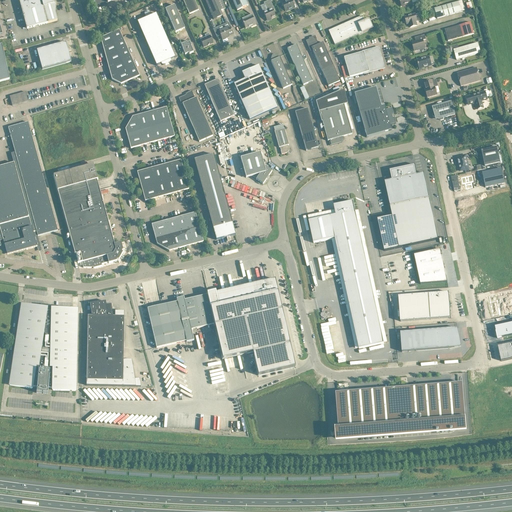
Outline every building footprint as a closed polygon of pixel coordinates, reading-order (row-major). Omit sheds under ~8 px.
[(18,0),(27,29),(57,21),(55,13),(55,12),(55,8),(55,4),(56,4),(54,0),(18,0)] [(194,0),(186,0),(183,2),(189,15),(199,10),(194,0)] [(205,0),(212,15),(214,20),(223,16),(221,11),(225,9),(221,0),(205,0)] [(245,0),(232,0),(237,11),(248,6),(245,0)] [(275,17),(273,11),(274,10),(270,0),(264,3),(267,12),(264,13),(267,20),(275,17)] [(290,9),(294,7),(291,0),(288,0),(282,3),(285,11),(286,11),(287,11),(290,10),(290,9)] [(459,2),(434,9),(437,19),(461,12),(459,2)] [(174,6),(165,10),(175,33),(185,29),(174,6)] [(156,14),(137,22),(156,66),(161,64),(163,65),(164,65),(165,64),(168,63),(169,62),(170,61),(170,60),(175,58),(156,14)] [(410,28),(417,26),(416,22),(417,21),(415,14),(405,17),(405,20),(404,20),(405,22),(406,22),(407,24),(409,24),(410,28)] [(251,15),(247,17),(247,19),(242,21),(243,24),(243,25),(244,24),(245,29),(251,26),(251,27),(256,25),(251,15)] [(362,16),(328,31),(335,45),(372,29),(368,20),(364,22),(362,16)] [(233,34),(230,27),(228,23),(223,26),(224,29),(219,31),(222,40),(226,38),(226,37),(233,34)] [(460,26),(445,30),(445,32),(444,34),(446,35),(448,41),(463,37),(460,26)] [(121,84),(139,76),(119,30),(100,38),(112,80),(121,84)] [(213,44),(210,36),(208,33),(205,35),(206,38),(200,40),(204,48),(213,44)] [(426,40),(424,35),(416,37),(417,40),(416,42),(412,43),(414,51),(425,48),(423,40),(426,40)] [(318,45),(316,40),(315,37),(305,41),(310,52),(313,51),(321,71),(328,86),(340,81),(323,43),(318,45)] [(66,42),(37,50),(42,70),(71,62),(66,42)] [(187,42),(181,45),(183,50),(185,55),(189,53),(189,54),(193,52),(191,47),(191,45),(190,43),(190,44),(189,42),(187,43),(187,42)] [(478,43),(454,50),(456,60),(481,53),(478,43)] [(2,45),(0,44),(0,81),(9,79),(2,45)] [(303,85),(312,81),(296,45),(287,49),(303,85)] [(378,48),(361,53),(344,58),(349,78),(383,68),(378,48)] [(271,61),(273,66),(283,89),(292,85),(280,57),(279,58),(278,56),(275,54),(272,55),(271,59),(272,61),(271,61)] [(431,66),(429,57),(417,61),(419,69),(431,66)] [(234,84),(249,120),(277,108),(258,66),(242,73),(245,80),(234,84)] [(481,81),(477,68),(457,74),(461,87),(481,81)] [(226,97),(226,98),(218,79),(204,85),(210,99),(220,122),(234,116),(226,97)] [(437,95),(435,87),(434,87),(432,81),(424,83),(426,90),(425,90),(428,98),(437,95)] [(304,87),(308,98),(312,97),(308,85),(304,87)] [(391,116),(393,115),(391,109),(385,111),(384,106),(381,107),(376,88),(354,94),(366,138),(391,131),(390,126),(396,124),(394,118),(392,119),(391,116)] [(196,97),(195,98),(191,91),(187,93),(188,94),(179,98),(181,104),(182,104),(199,142),(213,136),(196,97)] [(352,134),(344,105),(340,92),(317,102),(319,112),(328,141),(330,141),(331,145),(341,143),(343,139),(342,137),(343,137),(352,134)] [(485,92),(466,97),(468,105),(476,103),(478,110),(483,108),(481,101),(487,99),(485,92)] [(432,107),(434,113),(432,113),(433,116),(435,117),(436,120),(438,119),(441,121),(444,120),(443,118),(455,114),(452,102),(432,107)] [(174,137),(166,108),(132,117),(125,129),(131,149),(174,137)] [(295,112),(306,151),(318,147),(307,109),(295,112)] [(58,231),(28,122),(8,128),(15,153),(11,154),(13,163),(0,166),(0,246),(1,246),(0,242),(0,240),(3,240),(7,255),(37,247),(33,232),(36,231),(38,236),(58,231)] [(289,151),(289,150),(288,145),(289,145),(284,129),(274,131),(279,148),(280,148),(282,154),(289,152),(289,151)] [(497,148),(482,151),(485,166),(500,163),(497,148)] [(260,153),(240,158),(246,178),(252,176),(256,179),(256,180),(263,184),(272,171),(265,166),(264,167),(260,153)] [(235,235),(213,155),(194,160),(216,240),(227,237),(228,241),(231,240),(230,237),(235,235)] [(466,156),(457,158),(460,171),(469,170),(468,165),(467,160),(466,156)] [(189,189),(181,160),(137,172),(145,201),(189,189)] [(93,165),(53,176),(75,254),(80,253),(82,262),(77,263),(78,264),(82,262),(83,268),(91,268),(91,266),(93,266),(93,268),(102,266),(101,264),(108,262),(109,263),(116,261),(117,263),(116,261),(119,258),(118,261),(120,258),(122,259),(124,256),(122,255),(123,252),(122,254),(121,254),(123,250),(125,250),(125,249),(123,250),(121,242),(114,244),(97,180),(93,165)] [(429,198),(424,173),(417,174),(416,168),(415,168),(406,170),(405,168),(405,167),(390,171),(392,180),(385,182),(390,206),(392,216),(377,219),(384,251),(438,240),(429,198)] [(502,169),(482,173),(484,183),(485,187),(485,188),(493,186),(498,185),(505,184),(502,169)] [(472,175),(461,178),(463,184),(465,183),(466,189),(472,188),(471,182),(474,182),(472,175)] [(457,176),(451,177),(454,192),(460,190),(457,176)] [(244,183),(242,189),(253,192),(254,186),(244,183)] [(309,221),(314,243),(335,239),(359,349),(384,344),(353,202),(334,206),(336,216),(309,221)] [(169,251),(203,242),(195,213),(151,225),(157,244),(169,251)] [(440,250),(414,255),(421,284),(448,282),(440,250)] [(177,302),(147,309),(156,348),(186,341),(186,343),(194,341),(191,330),(200,328),(214,325),(223,360),(253,353),(258,376),(295,367),(282,309),(279,298),(275,279),(221,292),(216,293),(215,291),(215,292),(208,294),(208,293),(207,293),(207,295),(193,298),(184,300),(184,297),(176,299),(177,302)] [(511,291),(489,297),(490,304),(492,314),(493,315),(511,311),(511,291)] [(450,308),(450,303),(449,293),(399,297),(401,322),(451,318),(450,308)] [(86,380),(86,386),(136,387),(135,380),(132,360),(123,360),(124,312),(115,311),(115,316),(113,316),(111,305),(106,306),(106,301),(102,302),(102,303),(98,304),(98,303),(90,304),(91,315),(92,315),(92,316),(88,316),(86,380)] [(75,390),(77,310),(77,309),(52,309),(53,309),(52,318),(45,317),(45,312),(38,311),(39,308),(46,309),(46,308),(22,305),(10,385),(32,389),(32,388),(32,385),(37,386),(37,393),(41,393),(43,393),(43,394),(48,394),(48,387),(53,387),(53,390),(75,391),(75,390)] [(511,335),(511,323),(495,327),(497,334),(498,339),(502,338),(511,335)] [(326,328),(327,336),(333,335),(331,329),(340,327),(340,325),(326,328)] [(401,333),(402,352),(454,348),(459,347),(458,333),(458,334),(459,333),(458,328),(401,333)] [(511,343),(499,346),(502,361),(511,358),(511,343)] [(463,383),(336,393),(339,428),(336,428),(336,429),(337,437),(337,441),(466,431),(466,430),(463,383)]
